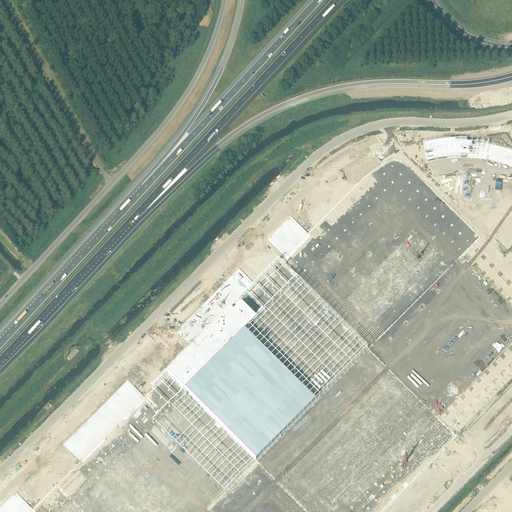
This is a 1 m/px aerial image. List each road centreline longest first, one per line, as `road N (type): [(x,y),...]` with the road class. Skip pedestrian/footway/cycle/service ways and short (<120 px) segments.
road 1 (unclassified): [(0,473),(337,140),(383,124),(511,113)]
road 2 (motorway): [(135,215),(222,140),(310,94),(359,83),(511,74)]
road 3 (unclassified): [(0,304),(173,113),(208,51),(224,0)]
road 4 (motorway): [(135,215),(336,0)]
road 5 (motorway): [(317,0),(144,187)]
road 6 (track): [(111,184),(3,0)]
road 7 (motorway): [(243,0),(208,95),(144,187)]
road 8 (motorway): [(144,187),(0,343)]
road 9 (motorway): [(0,361),(135,215)]
